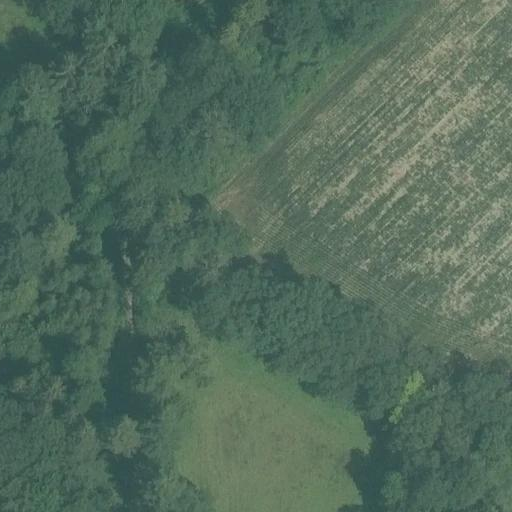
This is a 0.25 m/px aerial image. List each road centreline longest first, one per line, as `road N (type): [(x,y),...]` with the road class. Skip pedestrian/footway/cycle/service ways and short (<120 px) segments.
road 1 (track): [(254,2),(136,183),(126,319),(140,419),(128,511)]
road 2 (track): [(254,2),(21,7),(0,0)]
